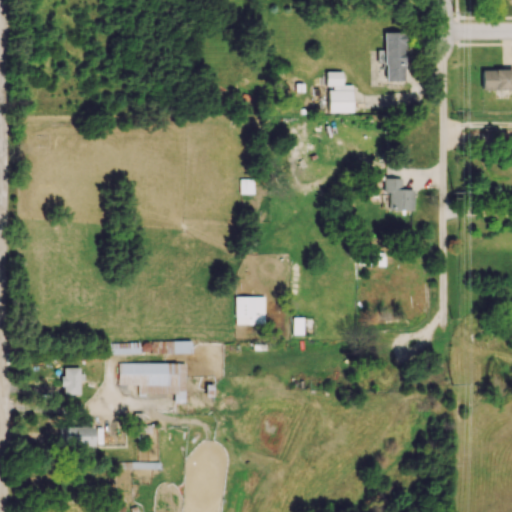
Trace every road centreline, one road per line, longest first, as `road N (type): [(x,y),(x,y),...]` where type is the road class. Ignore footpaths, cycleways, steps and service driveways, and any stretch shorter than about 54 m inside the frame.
road 1 (residential): [(1,0),(2,511)]
road 2 (residential): [(444,0),(443,317)]
